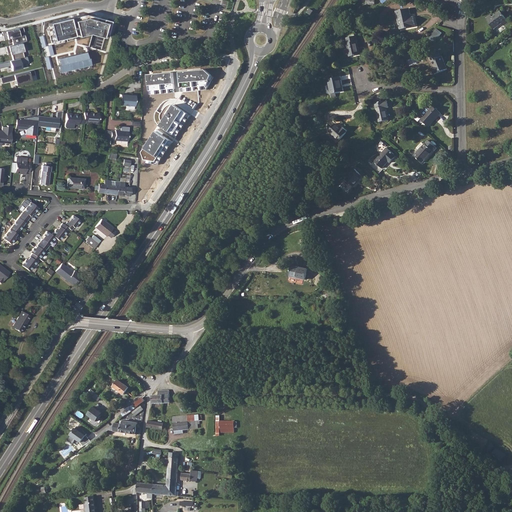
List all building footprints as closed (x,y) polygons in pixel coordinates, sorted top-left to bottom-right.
[(409,8),(396,11),(400,30),(413,27),(413,26),(415,26),(413,17),(411,17),(408,18),(408,15),(410,15),(409,8)] [(491,16),(486,19),(493,29),(501,23),(503,26),(508,22),(501,12),(493,18),(491,16)] [(88,34),(104,38),(109,21),(84,15),(49,23),(54,44),(58,43),(58,41),(88,34)] [(24,27),(3,33),(5,40),(13,38),(14,45),(23,42),(27,41),(26,35),(22,36),(21,32),(25,31),(24,27)] [(437,29),(428,41),(431,43),(433,41),(435,43),(442,33),(437,29)] [(355,36),(347,37),(346,38),(347,43),(346,43),(349,57),(359,54),(356,41),(357,41),(356,35),(355,36)] [(23,42),(14,45),(10,46),(13,60),(25,57),(23,53),(26,52),(23,42)] [(89,65),(85,52),(58,59),(60,65),(58,66),(59,72),(89,65)] [(438,53),(429,57),(433,67),(431,68),(434,74),(436,73),(436,74),(447,69),(442,56),(441,56),(439,52),(438,53)] [(13,60),(0,62),(0,68),(10,66),(11,70),(21,68),(20,65),(28,63),(26,56),(25,57),(13,60)] [(202,69),(177,72),(179,91),(204,89),(208,75),(202,69)] [(33,70),(0,78),(1,83),(14,80),(15,85),(31,81),(29,76),(34,75),(33,70)] [(171,73),(145,75),(148,95),(173,92),(171,73)] [(339,77),(327,79),(330,94),(331,98),(336,97),(335,93),(343,92),(339,77)] [(120,95),(119,105),(126,106),(125,110),(127,110),(127,109),(134,109),(135,96),(120,95)] [(375,103),(379,122),(389,120),(386,108),(388,108),(387,101),(385,102),(384,101),(375,103)] [(171,104),(158,126),(176,138),(189,115),(171,104)] [(420,119),(428,127),(441,113),(433,106),(420,119)] [(39,116),(37,126),(60,128),(62,110),(57,112),(57,118),(39,116)] [(83,116),(83,123),(97,124),(98,113),(83,112),(83,116)] [(78,124),(82,124),(83,123),(83,116),(79,115),(66,114),(65,127),(66,128),(73,129),(74,124),(78,125),(78,124)] [(36,135),(37,126),(39,116),(24,118),(24,119),(16,118),(16,128),(26,129),(26,134),(36,135)] [(335,124),(329,131),(339,140),(346,133),(345,132),(347,130),(343,127),(341,129),(335,124)] [(0,145),(1,146),(1,143),(10,144),(12,126),(7,126),(7,127),(2,127),(2,132),(1,133),(0,132),(0,145)] [(112,141),(112,145),(115,145),(115,141),(129,142),(130,127),(122,127),(122,131),(116,131),(116,132),(112,131),(112,133),(112,141)] [(154,130),(140,153),(143,160),(153,162),(158,164),(172,142),(154,130)] [(112,141),(112,133),(103,132),(103,140),(112,141)] [(419,150),(414,156),(422,163),(433,150),(434,152),(437,149),(437,148),(428,140),(424,145),(421,142),(416,148),(419,150)] [(386,148),(370,166),(379,173),(382,169),(382,168),(388,161),(390,163),(396,156),(394,155),(394,154),(386,148)] [(21,173),(25,174),(26,159),(22,159),(21,163),(15,162),(14,172),(21,173)] [(42,165),(40,185),(48,186),(50,165),(50,164),(45,163),(45,166),(42,165)] [(363,176),(355,169),(345,180),(353,187),(363,176)] [(66,187),(78,189),(78,187),(83,187),(84,179),(67,177),(66,187)] [(103,184),(102,193),(116,195),(117,186),(118,186),(119,182),(114,181),(114,185),(109,185),(110,181),(104,180),(103,184)] [(117,186),(116,195),(129,197),(130,188),(124,187),(124,182),(119,182),(118,186),(117,186)] [(97,190),(96,193),(102,193),(103,184),(98,183),(97,186),(95,186),(94,190),(97,190)] [(30,202),(20,214),(27,219),(32,213),(33,214),(38,208),(30,202)] [(27,219),(20,214),(12,226),(19,231),(27,219)] [(66,221),(63,224),(69,229),(70,230),(72,226),(73,227),(79,220),(72,215),(66,221)] [(101,219),(94,227),(106,236),(107,235),(110,238),(114,232),(111,230),(112,228),(101,219)] [(56,229),(51,235),(55,238),(59,241),(69,229),(63,224),(62,223),(57,230),(56,229)] [(19,231),(12,226),(2,238),(10,244),(15,238),(14,237),(16,234),(19,231)] [(44,236),(39,242),(47,248),(55,238),(51,235),(46,231),(43,235),(44,236)] [(87,241),(86,242),(94,249),(101,241),(94,236),(92,239),(89,236),(86,240),(87,241)] [(47,248),(39,242),(34,249),(33,248),(30,252),(32,253),(38,259),(47,248)] [(32,253),(27,260),(26,259),(21,265),(29,271),(38,259),(32,253)] [(61,264),(55,272),(71,284),(79,274),(74,270),(72,272),(61,264)] [(291,264),(289,276),(305,280),(307,268),(291,264)] [(0,282),(1,283),(9,272),(0,265),(0,282)] [(21,311),(12,327),(19,332),(29,316),(21,311)] [(118,379),(113,387),(124,395),(130,388),(118,379)] [(159,395),(153,395),(153,403),(163,403),(170,403),(170,396),(170,389),(159,390),(159,395)] [(132,405),(120,414),(123,417),(145,400),(142,397),(134,404),(135,405),(133,406),(132,405)] [(141,406),(133,413),(135,416),(144,409),(141,406)] [(93,407),(88,415),(96,421),(102,413),(93,407)] [(188,421),(188,415),(173,416),(175,434),(183,433),(183,430),(190,430),(190,429),(196,428),(196,427),(196,421),(195,420),(188,421)] [(114,423),(106,430),(136,434),(138,422),(123,420),(123,422),(120,422),(120,424),(114,423)] [(148,420),(147,427),(163,430),(164,423),(148,420)] [(234,420),(220,420),(220,433),(234,433),(234,420)] [(77,426),(67,440),(72,443),(75,439),(77,439),(80,442),(84,446),(90,441),(87,437),(85,435),(86,434),(82,431),(82,430),(77,426)] [(169,464),(169,467),(178,468),(180,453),(170,452),(169,464)] [(169,467),(168,485),(177,486),(178,468),(169,467)] [(202,471),(182,468),(181,479),(197,481),(198,477),(201,477),(202,471)] [(149,498),(154,498),(153,493),(154,484),(138,482),(137,492),(149,493),(149,498)] [(154,484),(153,493),(176,495),(177,486),(168,485),(164,485),(154,484)] [(87,502),(85,502),(85,511),(96,511),(94,495),(86,497),(87,502)] [(150,501),(140,501),(140,507),(142,507),(142,511),(146,511),(146,507),(150,507),(150,501)]
